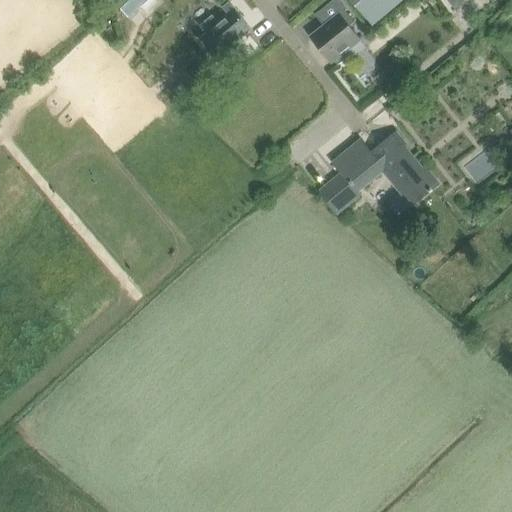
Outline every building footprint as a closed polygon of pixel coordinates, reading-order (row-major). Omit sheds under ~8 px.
[(130,3),(132,0),(111,0),(111,1),(127,18),(136,9),(130,3)] [(339,65),(354,53),(350,49),(362,39),(351,26),(356,22),(346,10),(348,10),(339,0),(334,0),(316,15),(325,26),(311,37),(322,52),(326,49),(339,65)] [(352,0),(375,25),(403,0),(352,0)] [(206,33),(199,38),(204,45),(208,50),(215,58),(222,52),(237,41),(251,29),(235,9),(230,2),(222,8),(228,15),(219,22),(213,15),(200,25),(206,33)] [(68,46),(85,62),(112,33),(96,17),(68,46)] [(193,63),(178,76),(202,103),(209,97),(217,90),(193,63)] [(511,144),(499,127),(466,151),(480,170),(511,145),(511,144)] [(328,186),(321,192),(337,212),(345,206),(362,192),(360,189),(386,167),(415,204),(439,184),(426,168),(423,170),(413,157),(409,160),(401,150),(407,145),(397,133),(372,154),(361,141),(335,163),(343,174),(328,186)]
